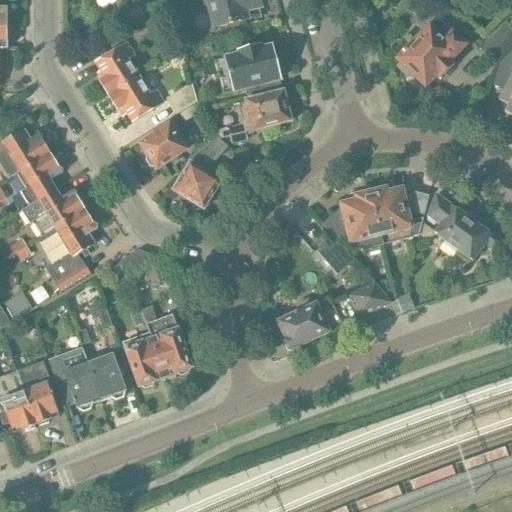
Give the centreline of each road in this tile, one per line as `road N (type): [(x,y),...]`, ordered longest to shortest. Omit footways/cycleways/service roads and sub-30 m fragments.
road 1 (residential): [(232,267),(151,229),(138,214),(45,67),(45,0)]
road 2 (unclassified): [(0,502),(251,402)]
road 3 (residential): [(287,391),(511,308)]
road 4 (residential): [(232,267),(298,173),(353,142)]
road 5 (residential): [(353,142),(455,151),(511,182)]
road 6 (residential): [(353,142),(321,0)]
road 7 (residential): [(251,402),(234,347),(232,267)]
